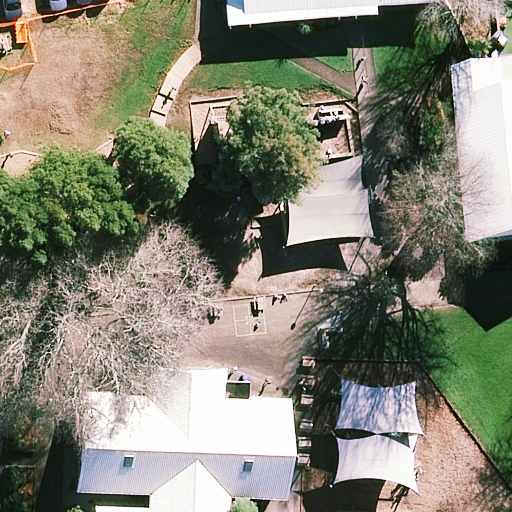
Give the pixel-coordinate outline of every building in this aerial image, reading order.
[(380,0),(227,0),(229,17),(381,4),(380,0)] [(511,57),(466,63),(486,224),(511,221),(511,57)] [(362,176),(359,141),(357,121),(282,127),(290,237),(366,231),(362,176)] [(141,392),(76,391),(77,490),(147,490),(146,511),(227,511),(228,494),(284,497),(289,396),(224,394),(224,367),(143,365),(141,392)] [(336,426),(408,431),(411,385),(338,380),(336,426)] [(408,431),(336,426),(333,472),(406,476),(408,431)]
